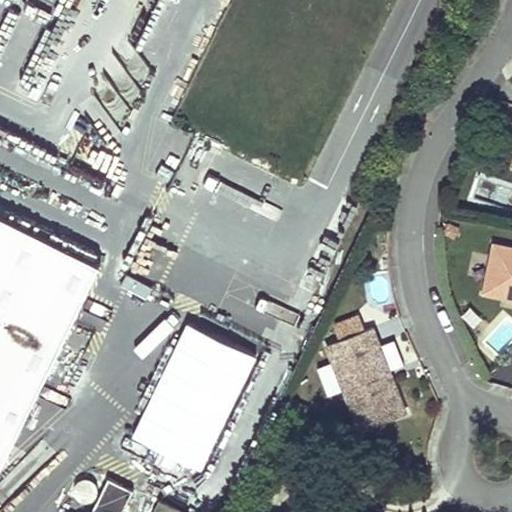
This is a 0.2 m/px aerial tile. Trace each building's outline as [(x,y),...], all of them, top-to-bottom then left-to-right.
[(0,470),(78,312),(100,267),(0,217),(0,470)] [(445,233),(450,235),(454,237),(459,227),(449,223),(445,233)] [(511,243),(497,240),(485,288),(502,293),(504,287),(511,288),(511,243)] [(511,288),(504,287),(502,293),(511,295),(511,288)] [(407,413),(393,378),(387,380),(385,374),(391,372),(373,325),(327,343),(361,430),(407,413)] [(205,475),(254,356),(180,326),(132,445),(205,475)] [(393,378),(391,372),(385,374),(387,380),(393,378)] [(74,503),(93,503),(93,482),(73,483),(74,503)] [(129,511),(138,494),(114,482),(99,511),(129,511)]
